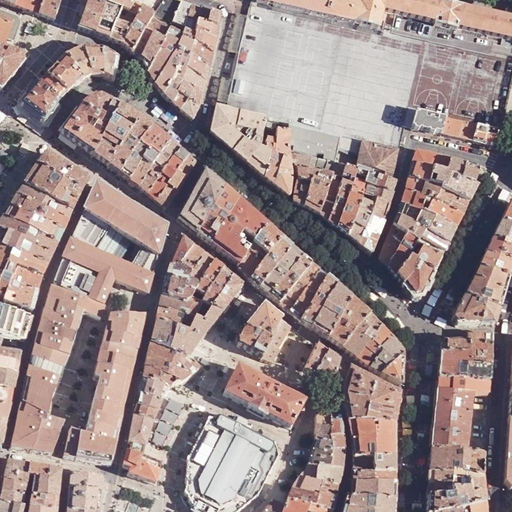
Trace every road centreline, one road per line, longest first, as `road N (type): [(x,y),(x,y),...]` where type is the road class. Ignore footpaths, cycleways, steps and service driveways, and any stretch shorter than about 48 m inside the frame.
road 1 (residential): [(198,148),(362,285)]
road 2 (residential): [(257,295),(414,403)]
road 3 (residential): [(29,346),(45,284),(97,171)]
road 4 (residential): [(50,137),(94,87),(151,113),(198,148)]
road 5 (residential): [(501,168),(425,331)]
road 6 (residential): [(493,511),(500,332)]
road 7 (residential): [(114,475),(151,305)]
road 8 (residential): [(198,148),(226,6),(207,0)]
road 9 (residential): [(220,350),(310,393),(296,448)]
road 10 (residential): [(362,285),(411,139)]
road 11 (residential): [(75,0),(62,36),(9,109)]
road 12 (residential): [(170,511),(167,456),(199,394)]
